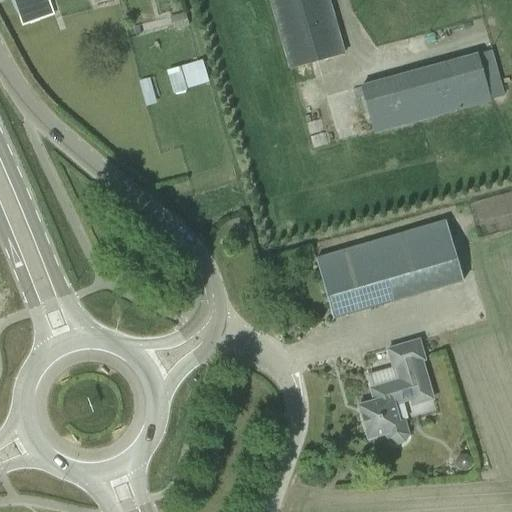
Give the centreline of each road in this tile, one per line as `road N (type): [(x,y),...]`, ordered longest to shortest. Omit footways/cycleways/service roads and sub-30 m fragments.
road 1 (unclassified): [(212,332),(216,293),(197,255),(50,127),(0,53)]
road 2 (unclassified): [(266,511),(294,434),(297,390),(270,359),(212,332)]
road 3 (primary): [(94,338),(53,269),(0,139)]
road 4 (primary): [(0,218),(49,353)]
